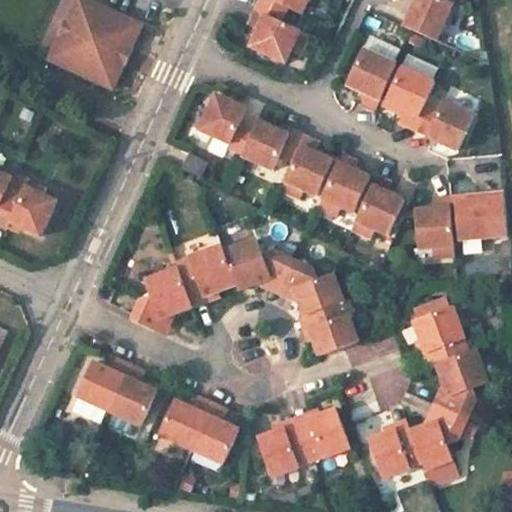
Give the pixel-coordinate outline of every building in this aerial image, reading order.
[(106,7),(91,0),(74,0),(48,58),(77,72),(78,68),(73,66),(70,64),(68,62),(66,60),(64,57),(63,55),(62,52),(61,47),(61,44),(61,41),(62,38),(63,36),(67,38),(74,21),(70,20),(71,18),(73,16),(75,13),(77,11),(80,9),(83,8),(86,7),(89,7),(92,7),(95,7),(98,8),(100,9),(105,11),(106,7)] [(259,0),(258,2),(254,11),(280,23),(287,9),(300,16),(307,0),(259,0)] [(414,0),(411,9),(401,30),(409,34),(434,45),(452,8),(438,1),(438,0),(414,0)] [(137,26),(138,22),(106,7),(105,11),(100,9),(98,8),(95,7),(92,7),(89,7),(86,7),(83,8),(80,9),(77,11),(75,13),(73,16),(71,18),(70,20),(74,21),(67,38),(63,36),(62,38),(61,41),(61,44),(61,47),(62,52),(63,55),(64,57),(66,60),(68,62),(70,64),(73,66),(78,68),(77,72),(108,86),(110,84),(112,79),(112,75),(112,71),(111,66),(109,61),(108,59),(106,56),(114,39),(116,39),(120,39),(124,37),(128,35),(132,33),(134,30),(137,26)] [(248,48),(284,64),(289,52),(301,57),(311,38),(280,23),(254,11),(251,18),(247,26),(257,30),(248,48)] [(142,23),(138,22),(137,26),(134,30),(132,33),(128,35),(124,37),(120,39),(116,39),(114,39),(106,56),(108,59),(109,61),(111,66),(112,71),(112,75),(112,79),(110,84),(108,86),(113,88),(127,56),(142,23)] [(354,92),(364,96),(358,107),(371,114),(375,106),(377,102),(379,98),(393,67),(360,51),(344,87),(354,92)] [(392,109),(401,114),(395,125),(409,132),(422,104),(431,86),(399,70),(384,101),(383,104),(382,105),(392,109)] [(200,129),(229,144),(226,150),(241,156),(254,129),(240,123),(246,110),(231,103),(215,95),(200,129)] [(381,109),(382,105),(383,104),(384,101),(379,98),(377,102),(375,106),(381,109)] [(441,147),(454,153),(470,119),(441,106),(438,112),(422,104),(409,132),(441,147)] [(254,129),(241,156),(272,171),(278,158),(292,165),(305,137),(290,131),(288,135),(273,128),(258,120),(254,129)] [(292,165),(279,193),(299,203),(305,191),(317,197),(331,166),(333,163),(325,159),(317,155),(321,145),(305,137),(292,165)] [(191,153),(182,170),(201,180),(210,164),(191,153)] [(334,168),(315,210),(335,219),(340,209),(353,216),(368,184),(370,179),(352,171),(353,167),(356,161),(349,158),(340,154),(337,160),(334,168)] [(352,171),(370,179),(372,175),(353,167),(352,171)] [(0,208),(14,178),(0,171),(0,208)] [(372,186),(352,227),(372,237),(377,227),(389,233),(398,214),(401,208),(406,197),(391,189),(395,180),(387,176),(378,172),(376,177),(372,186)] [(12,221),(44,236),(60,201),(29,186),(32,181),(16,174),(14,178),(0,208),(0,222),(2,224),(9,227),(12,221)] [(372,186),(376,177),(372,175),(370,179),(368,184),(372,186)] [(459,242),(492,240),(491,225),(506,224),(503,194),(489,195),(490,202),(456,204),(456,209),(459,242)] [(456,204),(490,202),(489,195),(469,196),(448,198),(448,199),(448,201),(456,201),(456,204)] [(414,221),(417,251),(432,249),(433,262),(453,260),(449,209),(448,201),(448,199),(440,200),(434,200),(435,211),(414,214),(414,221)] [(401,215),(414,221),(414,214),(404,209),(401,215)] [(257,239),(222,252),(235,287),(237,291),(257,283),(269,278),(283,284),(293,261),(275,251),(264,257),(257,239)] [(220,246),(175,263),(178,270),(190,303),(214,294),(235,287),(222,252),(220,246)] [(311,269),(293,261),(283,284),(296,290),(301,303),(306,316),(318,312),(344,302),(334,276),(316,283),(311,269)] [(150,296),(138,300),(130,321),(156,332),(161,321),(172,316),(192,308),(190,303),(178,270),(145,283),(150,296)] [(283,284),(269,278),(257,283),(268,288),(278,294),(283,284)] [(296,290),(283,284),(278,294),(293,300),(301,303),(296,290)] [(344,302),(318,312),(322,324),(310,328),(313,336),(322,359),(359,346),(349,317),(356,314),(350,300),(344,302)] [(452,309),(412,323),(425,357),(429,368),(435,366),(469,354),(452,309)] [(318,312),(306,316),(310,328),(322,324),(318,312)] [(161,321),(156,332),(164,336),(168,327),(172,316),(161,321)] [(469,354),(435,366),(441,382),(446,398),(442,410),(465,421),(474,402),(470,392),(487,386),(473,352),(469,354)] [(130,365),(115,358),(110,371),(102,367),(93,363),(77,398),(109,412),(130,365)] [(147,373),(130,365),(109,412),(143,427),(158,392),(150,388),(142,384),(147,373)] [(442,410),(446,398),(441,382),(436,395),(431,405),(442,410)] [(212,402),(199,396),(193,410),(183,406),(173,402),(158,436),(190,450),(212,402)] [(229,409),(212,402),(190,450),(224,465),(239,431),(232,428),(223,424),(229,409)] [(427,417),(422,427),(436,422),(442,410),(431,405),(427,417)] [(336,410),(309,420),(311,428),(298,432),(310,464),(351,449),(336,410)] [(422,427),(410,431),(422,464),(424,471),(451,461),(445,445),(457,441),(465,421),(442,410),(436,422),(422,427)] [(309,420),(295,424),(298,432),(311,428),(309,420)] [(295,424),(284,429),(286,436),(298,432),(295,424)] [(407,425),(394,429),(398,436),(410,431),(407,425)] [(284,429),(257,439),(272,478),(310,464),(298,432),(286,436),(284,429)] [(381,434),(368,439),(384,478),(422,464),(410,431),(398,436),(394,429),(381,434)]
